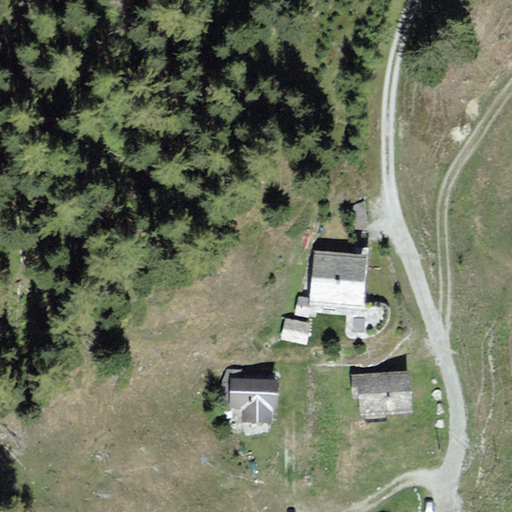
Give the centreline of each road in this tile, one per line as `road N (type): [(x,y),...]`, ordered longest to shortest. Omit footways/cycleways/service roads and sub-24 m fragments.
road 1 (track): [(419,0),(396,45),(386,209),(438,347)]
road 2 (track): [(438,347),(450,430),(435,511)]
